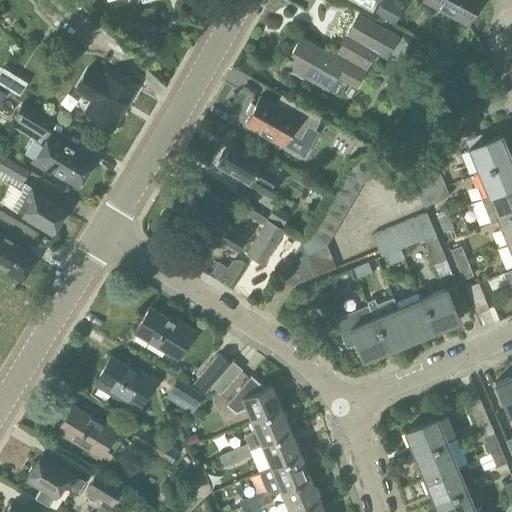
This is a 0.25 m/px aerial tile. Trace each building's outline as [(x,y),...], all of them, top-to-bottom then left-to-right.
[(389,0),(382,0),(375,13),(394,23),(402,7),(389,0)] [(423,0),(423,1),(467,24),(479,0),(423,0)] [(329,89),(337,74),(357,85),(374,54),(385,60),(398,37),(356,14),(346,33),(348,34),(335,57),(301,38),(286,65),(329,89)] [(111,128),(133,91),(106,75),(104,79),(87,69),(75,90),(92,100),(85,112),(111,128)] [(25,84),(14,77),(7,88),(18,95),(25,84)] [(458,91),(443,101),(452,113),(466,103),(458,91)] [(267,142),(269,138),(282,146),(290,133),(300,139),(308,126),(314,130),(321,117),(294,102),(288,113),(259,97),(254,105),(250,103),(244,114),(248,116),(244,124),(258,132),(256,136),(267,142)] [(22,104),(13,119),(44,138),(53,122),(22,104)] [(48,171),(50,168),(77,185),(79,182),(81,182),(85,176),(84,174),(91,162),(48,136),(32,161),(48,171)] [(468,149),(469,151),(478,173),(510,160),(500,138),(501,138),(500,136),(476,145),(468,149)] [(232,142),(225,154),(221,153),(217,160),(220,163),(219,165),(269,195),(276,184),(256,171),(263,160),(232,142)] [(373,149),(362,154),(374,177),(385,171),(373,149)] [(374,177),(362,154),(348,161),(362,183),(374,177)] [(0,171),(21,184),(28,172),(0,155),(0,171)] [(511,165),(510,160),(478,173),(488,196),(488,197),(511,186),(511,165)] [(348,161),(336,182),(356,194),(362,183),(348,161)] [(439,173),(413,184),(418,196),(444,185),(439,173)] [(350,204),(356,194),(336,182),(330,192),(350,204)] [(444,185),(418,196),(423,207),(449,196),(444,185)] [(488,196),(481,199),(491,223),(498,220),(511,214),(511,186),(488,197),(488,196)] [(30,204),(22,217),(50,234),(65,211),(31,190),(25,200),(30,204)] [(200,196),(193,209),(189,209),(186,214),(188,217),(186,220),(237,251),(244,239),(223,226),(230,214),(222,209),(226,202),(206,190),(202,197),(200,196)] [(330,192),(324,203),(344,214),(350,204),(330,192)] [(344,214),(324,203),(318,213),(338,225),(344,214)] [(266,215),(280,224),(287,212),(273,204),(266,215)] [(447,212),(437,216),(443,231),(453,227),(447,212)] [(318,213),(312,223),(332,235),(338,225),(318,213)] [(426,213),(414,218),(424,240),(435,235),(426,213)] [(511,214),(498,220),(507,244),(511,241),(511,214)] [(413,244),(423,240),(424,240),(414,218),(404,222),(413,244)] [(260,233),(275,243),(283,231),(267,221),(260,233)] [(393,226),(402,248),(413,244),(404,222),(393,226)] [(300,244),(326,245),(332,235),(312,223),(300,244)] [(393,226),(382,231),(392,253),(400,249),(402,248),(393,226)] [(380,257),(385,256),(392,253),(382,231),(371,235),(380,257)] [(275,243),(260,233),(247,255),(263,264),(275,243)] [(0,235),(0,267),(19,279),(22,276),(24,276),(28,270),(27,268),(34,256),(1,236),(0,235)] [(435,235),(424,240),(423,240),(434,265),(445,261),(435,235)] [(276,284),(284,289),(314,277),(309,265),(300,244),(276,284)] [(326,245),(300,244),(309,265),(330,257),(326,245)] [(460,247),(450,251),(456,265),(466,261),(460,247)] [(400,249),(392,253),(385,256),(389,265),(404,259),(400,249)] [(330,257),(309,265),(314,277),(335,268),(330,257)] [(466,261),(456,265),(462,280),(472,276),(466,261)] [(367,262),(352,269),(356,279),(371,273),(367,262)] [(234,275),(225,270),(215,264),(210,272),(229,284),(234,275)] [(477,283),(465,288),(476,314),(488,309),(477,283)] [(442,290),(420,299),(433,331),(455,322),(456,322),(457,321),(454,312),(445,290),(444,289),(442,289),(442,290)] [(373,298),(366,302),(367,306),(386,350),(409,340),(396,309),(394,303),(392,298),(376,304),(373,298)] [(420,299),(396,309),(409,340),(433,331),(420,299)] [(356,343),(359,350),(363,359),(386,350),(367,306),(334,320),(346,348),(356,343)] [(149,308),(134,333),(176,358),(192,331),(172,319),(171,322),(149,308)] [(218,354),(193,384),(202,392),(227,362),(218,354)] [(110,357),(95,381),(138,407),(154,381),(134,369),(132,371),(110,357)] [(231,361),(210,386),(219,394),(240,369),(231,361)] [(270,386),(265,388),(253,377),(250,375),(227,404),(238,414),(245,410),(250,422),(280,409),(270,386)] [(496,382),(494,383),(507,415),(509,414),(511,412),(511,375),(496,382)] [(179,381),(168,398),(189,412),(193,405),(195,406),(202,395),(179,381)] [(490,425),(479,399),(467,404),(478,430),(490,425)] [(71,406),(57,430),(108,461),(123,436),(114,430),(115,429),(95,417),(94,420),(71,406)] [(280,409),(250,422),(254,430),(243,437),(246,444),(248,449),(260,444),(260,445),(290,432),(280,409)] [(436,419),(403,432),(404,434),(405,434),(414,456),(445,443),(436,421),(437,421),(436,419)] [(131,440),(154,454),(170,464),(177,452),(160,443),(138,429),(131,440)] [(270,468),(299,456),(290,434),(290,432),(260,445),(270,468)] [(483,438),(489,453),(499,449),(493,434),(483,438)] [(414,456),(424,480),(455,467),(445,443),(414,456)] [(246,444),(232,449),(237,461),(251,455),(248,449),(246,444)] [(237,461),(232,449),(218,455),(223,467),(237,461)] [(506,463),(499,449),(489,453),(495,467),(506,463)] [(26,479),(40,488),(35,496),(49,505),(54,496),(62,483),(77,492),(84,481),(74,475),(74,476),(41,456),(26,479)] [(266,490),(268,495),(279,491),(309,478),(299,456),(270,468),(258,473),(266,490)] [(465,491),(455,467),(424,480),(433,503),(465,491)] [(110,507),(110,506),(122,489),(94,472),(84,491),(110,507)] [(288,511),(293,511),(319,502),(309,478),(279,491),(288,511)] [(511,481),(503,485),(509,500),(511,498),(511,481)] [(251,496),(256,507),(270,501),(268,495),(266,490),(251,496)] [(473,511),(465,491),(433,503),(436,511),(473,511)] [(241,511),(243,511),(256,507),(251,496),(237,502),(241,511)] [(319,502),(293,511),(323,511),(320,504),(319,502)] [(25,511),(11,503),(6,511),(25,511)]
